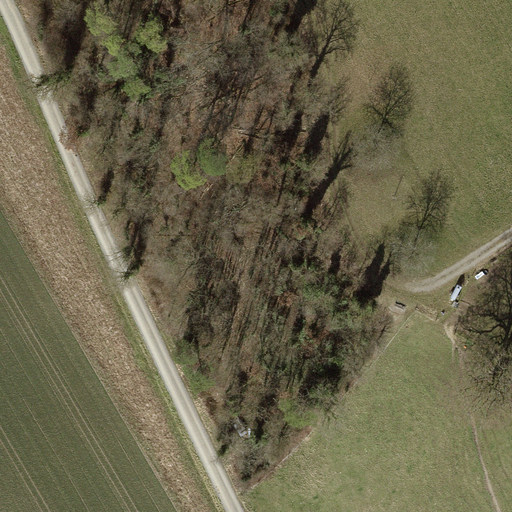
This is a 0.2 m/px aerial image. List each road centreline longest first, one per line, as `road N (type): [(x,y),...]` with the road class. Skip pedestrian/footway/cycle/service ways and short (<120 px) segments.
road 1 (track): [(238,511),(0,6)]
road 2 (track): [(311,0),(327,56),(338,222),(371,269),(433,290),(511,237)]
